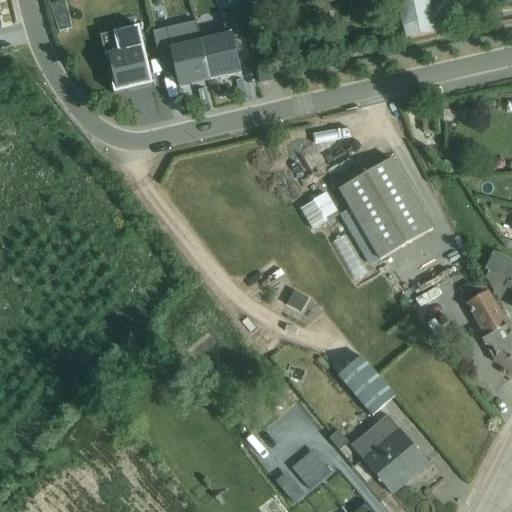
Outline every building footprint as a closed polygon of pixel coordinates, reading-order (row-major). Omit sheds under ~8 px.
[(401,0),(396,1),(404,42),(437,35),(429,0),(401,0)] [(200,41),(210,82),(241,75),(234,44),(246,41),(240,14),(221,18),(225,35),(200,41)] [(166,30),(172,58),(179,89),(210,82),(200,41),(196,24),(166,30)] [(153,87),(139,29),(100,38),(114,96),(153,87)] [(172,58),(166,30),(154,33),(160,61),(172,58)] [(423,117),(424,135),(434,134),(433,116),(423,117)] [(279,167),(291,185),(322,165),(310,147),(279,167)] [(349,210),(339,216),(369,268),(433,230),(388,153),(334,184),(349,210)] [(313,232),(339,216),(327,195),(314,202),(314,203),(301,211),(313,232)] [(511,264),(493,255),(485,272),(489,273),(486,280),(500,304),(507,290),(511,292),(511,264)] [(482,283),(475,287),(481,298),(466,306),(485,340),(482,342),(485,347),(493,349),(497,357),(495,361),(511,371),(511,335),(508,327),(489,293),(488,293),(482,283)] [(426,311),(448,297),(440,284),(418,298),(426,311)] [(294,293),(287,307),(301,315),(308,301),(294,293)] [(361,358),(338,378),(373,418),(396,399),(361,358)] [(388,416),(352,447),(392,497),(429,466),(388,416)] [(332,437),(342,449),(353,440),(343,428),(332,437)]
